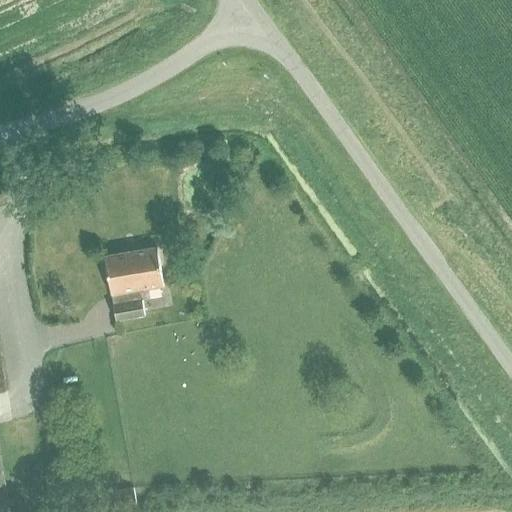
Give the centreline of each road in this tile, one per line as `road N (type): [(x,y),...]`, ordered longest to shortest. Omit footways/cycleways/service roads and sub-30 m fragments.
road 1 (unclassified): [(511,363),(253,8)]
road 2 (unclassified): [(0,134),(95,105),(166,69),(253,8)]
